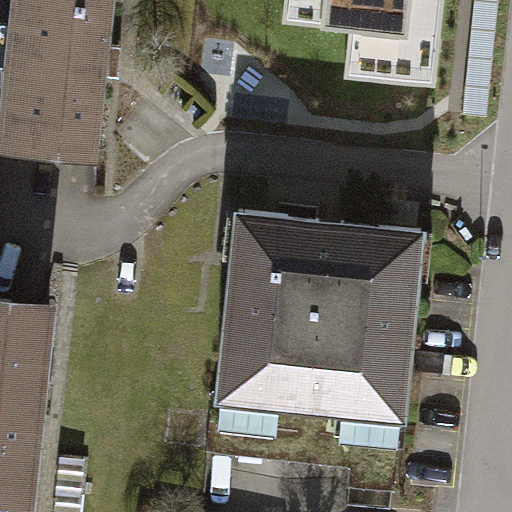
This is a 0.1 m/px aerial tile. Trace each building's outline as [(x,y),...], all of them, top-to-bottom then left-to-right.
[(1,0),(0,15),(0,134),(91,145),(108,0),(1,0)] [(281,0),(277,39),(409,52),(413,0),(281,0)] [(256,105),(254,133),(308,137),(311,109),(256,105)] [(208,380),(395,400),(416,210),(229,190),(208,380)] [(0,511),(26,511),(49,283),(0,278),(0,511)]
